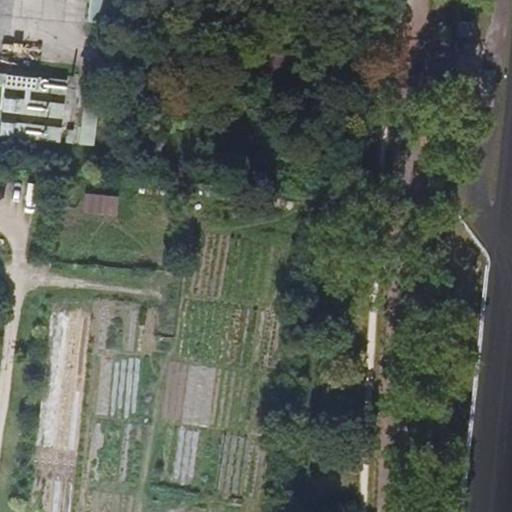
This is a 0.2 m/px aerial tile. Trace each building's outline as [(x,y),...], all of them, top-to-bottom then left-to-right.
[(92,0),(89,33),(121,35),(123,0),(92,0)] [(458,36),(469,38),(470,24),(459,22),(458,36)] [(7,81),(5,95),(65,102),(66,87),(7,81)] [(86,91),(78,149),(92,150),(102,94),(86,91)] [(2,106),(0,119),(62,124),(63,111),(2,106)] [(2,129),(0,138),(0,142),(59,149),(60,134),(2,129)] [(82,191),(78,212),(112,217),(116,196),(82,191)] [(107,355),(105,410),(122,411),(124,356),(107,355)]
